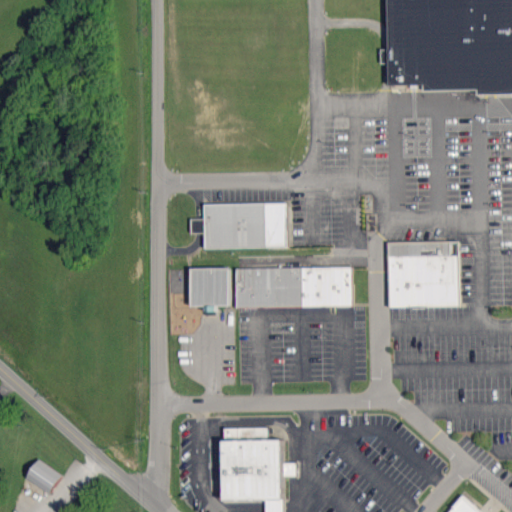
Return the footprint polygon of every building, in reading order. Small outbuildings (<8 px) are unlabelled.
[(511,0),(389,0),(390,49),(382,49),(383,63),(391,63),(391,85),(426,85),(426,90),(480,90),(480,95),(511,94),(511,0)] [(289,247),(288,203),(206,204),(206,219),(193,219),(193,233),(206,233),(207,248),(289,247)] [(391,242),(392,307),(461,306),(460,241),(391,242)] [(238,268),(238,307),(354,305),(354,266),(238,268)] [(230,267),(192,268),(193,306),(231,305),(230,267)] [(225,428),(226,500),(267,499),(267,511),(285,511),(285,475),(298,475),(298,462),(285,462),(285,440),(269,440),(269,427),(225,428)] [(51,494),(64,475),(40,459),(28,478),(51,494)] [(484,511),(464,495),(449,511),(484,511)]
